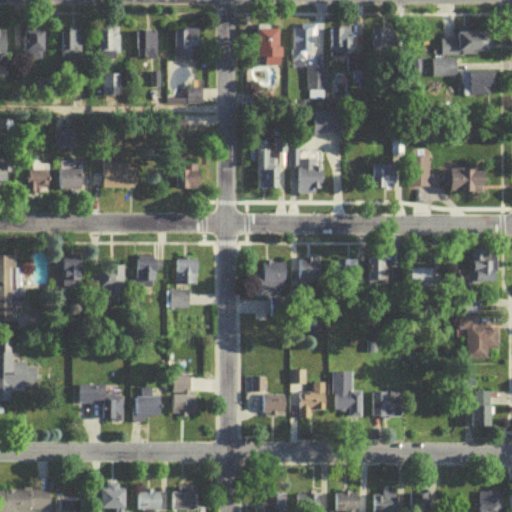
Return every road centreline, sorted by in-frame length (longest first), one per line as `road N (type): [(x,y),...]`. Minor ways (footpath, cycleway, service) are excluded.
road 1 (residential): [(511,228),(0,221)]
road 2 (residential): [(227,511),(221,0)]
road 3 (residential): [(511,455),(0,454)]
